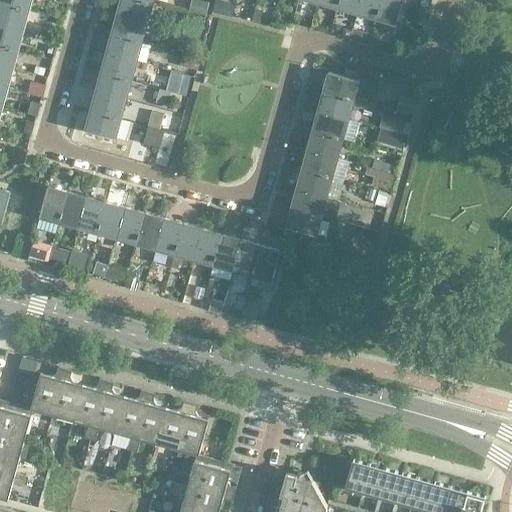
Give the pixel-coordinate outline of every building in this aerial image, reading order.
[(0,0),(0,1),(29,10),(31,0),(0,0)] [(148,22),(153,3),(142,0),(120,0),(117,14),(148,22)] [(357,13),(360,0),(340,0),(338,8),(357,13)] [(377,18),(381,0),(360,0),(357,13),(377,18)] [(396,24),(403,0),(381,0),(377,18),(396,24)] [(0,22),(23,29),(29,10),(0,1),(0,22)] [(207,11),(209,4),(198,1),(196,8),(207,11)] [(142,41),(148,22),(117,14),(112,33),(142,41)] [(0,43),(18,48),(23,29),(0,22),(0,43)] [(137,61),(142,41),(112,33),(107,52),(137,61)] [(0,63),(13,67),(18,48),(0,43),(0,63)] [(132,80),(137,61),(107,52),(101,71),(132,80)] [(0,84),(7,87),(13,67),(0,63),(0,84)] [(49,73),(21,66),(20,69),(48,77),(49,73)] [(126,99),(132,80),(101,71),(96,91),(126,99)] [(354,100),(359,80),(329,72),(323,91),(354,100)] [(41,94),(43,86),(34,84),(32,92),(41,94)] [(167,106),(171,92),(161,89),(157,103),(167,106)] [(121,119),(126,99),(96,91),(90,110),(121,119)] [(349,119),(354,100),(323,91),(318,111),(349,119)] [(413,115),(417,100),(404,96),(400,111),(413,115)] [(37,116),(40,104),(31,101),(28,113),(37,116)] [(116,138),(121,119),(90,110),(85,130),(116,138)] [(160,128),(164,114),(153,111),(149,126),(160,128)] [(343,138),(349,119),(318,111),(313,130),(343,138)] [(31,135),(35,122),(27,120),(24,133),(31,135)] [(404,145),(406,137),(380,129),(378,138),(404,145)] [(338,158),(343,138),(313,130),(307,149),(338,158)] [(154,146),(157,134),(148,131),(144,143),(154,146)] [(333,177),(338,158),(307,149),(302,168),(333,177)] [(327,196),(333,177),(302,168),(297,188),(327,196)] [(391,186),(395,175),(379,171),(376,182),(391,186)] [(59,222),(68,191),(48,186),(40,216),(59,222)] [(20,212),(24,196),(9,191),(0,188),(0,221),(3,223),(7,208),(20,212)] [(322,216),(327,196),(297,188),(291,207),(322,216)] [(79,227),(87,196),(68,191),(59,222),(79,227)] [(98,232),(106,202),(87,196),(79,227),(98,232)] [(117,238),(126,207),(106,202),(98,232),(117,238)] [(137,243),(145,213),(126,207),(117,238),(137,243)] [(317,235),(322,216),(291,207),(286,227),(303,231),(300,240),(312,244),(314,235),(317,235)] [(156,248),(164,218),(145,213),(137,243),(156,248)] [(369,227),(371,220),(353,214),(351,222),(369,227)] [(175,254),(184,223),(164,218),(156,248),(175,254)] [(194,259),(203,229),(184,223),(175,254),(194,259)] [(214,265),(222,234),(203,229),(194,259),(214,265)] [(233,270),(241,239),(222,234),(214,265),(211,274),(230,280),(233,270)] [(252,275),(261,245),(241,239),(233,270),(252,275)] [(272,281),(280,250),(261,245),(252,275),(272,281)] [(45,260),(47,251),(32,247),(29,256),(45,260)] [(69,262),(72,252),(59,249),(56,258),(69,262)] [(83,270),(86,259),(72,255),(69,266),(83,270)] [(454,266),(457,258),(449,256),(447,264),(454,266)] [(106,277),(110,266),(97,262),(94,273),(106,277)] [(137,290),(143,266),(132,263),(125,287),(137,290)] [(118,280),(122,269),(110,266),(106,277),(118,280)] [(223,305),(226,294),(211,290),(208,301),(223,305)] [(258,315),(260,307),(245,303),(243,310),(258,315)] [(71,377),(72,370),(58,366),(57,373),(64,375),(71,377)] [(53,414),(64,375),(57,373),(52,375),(41,372),(31,408),(34,409),(53,414)] [(74,420),(83,384),(73,381),(71,377),(64,375),(53,414),(74,420)] [(112,388),(114,382),(100,378),(98,384),(105,386),(112,388)] [(94,425),(105,386),(98,384),(94,387),(83,384),(74,420),(89,424),(94,425)] [(115,431),(125,396),(115,393),(112,388),(105,386),(94,425),(99,427),(115,431)] [(154,400),(156,393),(142,390),(140,396),(147,398),(154,400)] [(136,437),(147,398),(140,396),(135,399),(125,396),(115,431),(131,436),(136,437)] [(157,443),(167,407),(157,405),(154,400),(147,398),(136,437),(141,438),(157,443)] [(34,409),(31,408),(12,403),(0,399),(0,405),(32,414),(34,409)] [(195,411),(197,405),(183,401),(182,408),(189,410),(195,411)] [(0,429),(26,436),(32,414),(0,405),(0,429)] [(178,449),(189,410),(182,408),(177,410),(167,407),(157,443),(178,449)] [(199,455),(209,419),(198,416),(195,411),(189,410),(178,449),(197,454),(199,455)] [(96,440),(99,427),(94,425),(89,424),(86,437),(96,440)] [(0,451),(20,457),(26,436),(0,429),(0,451)] [(137,452),(141,438),(136,437),(131,436),(127,449),(137,452)] [(16,473),(20,457),(0,451),(0,474),(14,478),(16,473)] [(233,464),(199,455),(197,454),(195,460),(231,470),(233,464)] [(363,492),(371,464),(354,459),(346,487),(363,492)] [(228,481),(231,470),(195,460),(189,482),(229,493),(231,486),(228,481)] [(379,496),(387,468),(371,464),(363,492),(379,496)] [(396,501),(403,473),(387,468),(379,496),(396,501)] [(325,511),(328,505),(313,479),(287,472),(275,511),(325,511)] [(26,487),(29,477),(16,473),(14,478),(13,483),(26,487)] [(412,505),(419,477),(403,473),(396,501),(412,505)] [(0,497),(8,500),(13,483),(14,478),(0,474),(0,497)] [(428,510),(436,482),(419,477),(412,505),(428,510)] [(227,500),(229,493),(189,482),(183,503),(216,511),(219,511),(222,503),(227,500)] [(436,511),(444,511),(452,486),(436,482),(428,510),(436,511)] [(233,501),(237,488),(231,486),(229,493),(227,500),(233,501)] [(462,511),(468,491),(452,486),(444,511),(462,511)] [(482,511),(487,496),(468,491),(462,511),(482,511)] [(216,511),(183,503),(180,511),(216,511)]
